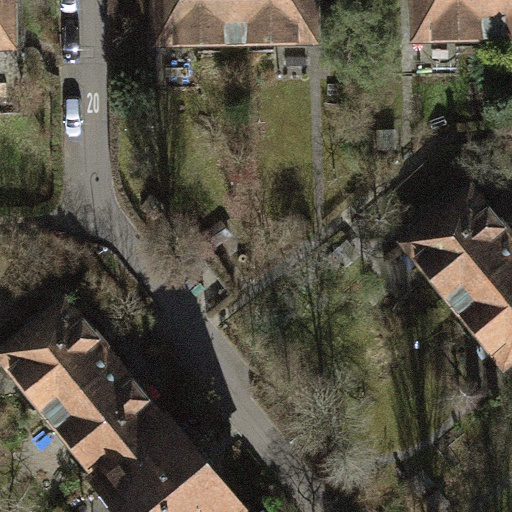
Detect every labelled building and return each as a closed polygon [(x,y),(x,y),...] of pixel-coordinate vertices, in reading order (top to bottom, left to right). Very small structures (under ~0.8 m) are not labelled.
[(12,0),(0,0),(0,45),(14,45),(12,0)] [(155,0),(157,42),(237,40),(235,0),(155,0)] [(315,0),(235,0),(237,40),(316,39),(315,0)] [(414,0),(415,37),(494,36),(493,0),(414,0)] [(511,0),(493,0),(494,36),(511,35),(511,0)] [(404,241),(455,303),(511,256),(511,236),(471,187),(404,241)] [(511,359),(511,256),(455,303),(505,365),(511,359)] [(0,352),(0,354),(49,414),(116,360),(65,299),(0,352)] [(165,420),(116,360),(49,414),(98,474),(165,420)] [(122,511),(233,511),(236,510),(240,507),(212,474),(218,469),(199,446),(194,450),(167,418),(165,420),(98,474),(94,477),(122,511)]
